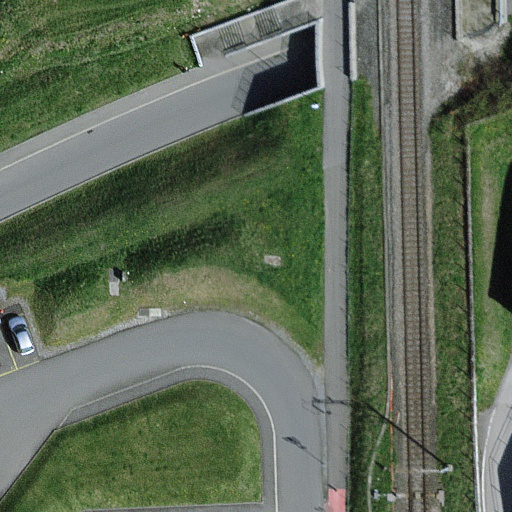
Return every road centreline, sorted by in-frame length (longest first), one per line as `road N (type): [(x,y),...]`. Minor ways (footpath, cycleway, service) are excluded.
road 1 (residential): [(0,196),(168,117),(489,0)]
road 2 (residential): [(300,511),(291,405),(267,370),(234,347),(160,349),(0,408)]
